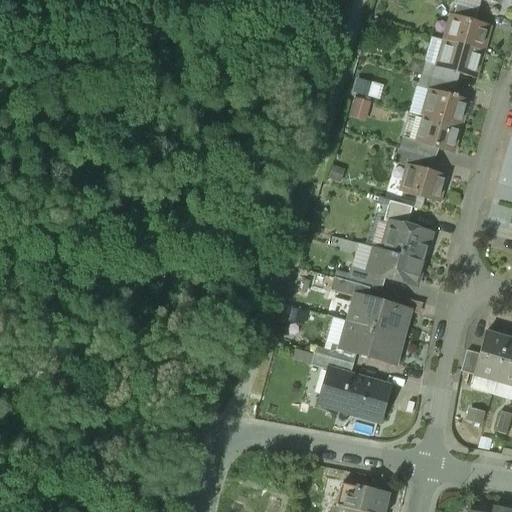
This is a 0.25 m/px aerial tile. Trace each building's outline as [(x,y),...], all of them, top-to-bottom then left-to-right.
[(478,11),(456,5),(452,18),(475,23),(478,11)] [(475,23),(452,18),(445,43),(484,54),(486,44),(482,42),(487,27),(475,23)] [(484,54),(445,43),(437,68),(437,69),(459,75),(471,79),(476,62),(481,64),(484,54)] [(459,75),(437,69),(437,68),(424,63),(420,76),(455,86),(459,75)] [(455,86),(420,76),(417,87),(431,92),(452,98),(455,86)] [(452,98),(431,92),(423,117),(460,128),(468,103),(452,98)] [(460,128),(423,117),(415,142),(437,149),(450,153),(455,137),(457,138),(460,128)] [(415,142),(403,139),(400,151),(432,160),(433,161),(437,149),(415,142)] [(400,151),(397,150),(393,164),(407,168),(408,167),(429,173),(432,160),(400,151)] [(429,173),(408,167),(407,168),(400,194),(438,205),(446,178),(429,173)] [(410,208),(388,202),(382,222),(389,224),(390,222),(405,226),(410,208)] [(405,226),(390,222),(389,224),(381,252),(422,264),(430,233),(405,226)] [(381,252),(372,249),(366,270),(366,272),(384,277),(415,286),(422,264),(381,252)] [(384,277),(366,272),(366,270),(350,266),(346,281),(362,286),(362,287),(368,289),(380,292),(384,277)] [(362,287),(333,279),(329,293),(355,301),(355,299),(364,302),(368,289),(362,287)] [(364,302),(355,299),(355,301),(348,324),(401,339),(408,314),(364,302)] [(401,339),(348,324),(341,349),(340,350),(356,355),(394,365),(401,339)] [(508,340),(487,334),(474,375),(496,382),(508,340)] [(511,341),(508,340),(496,382),(511,387),(511,341)] [(356,355),(340,350),(341,349),(332,346),(328,358),(352,365),(356,355)] [(328,358),(314,354),(310,367),(329,373),(329,371),(349,377),(352,365),(328,358)] [(349,377),(329,371),(329,373),(319,405),(378,422),(387,388),(349,377)] [(495,429),(506,432),(511,412),(500,410),(495,429)] [(371,494),(340,486),(335,507),(333,506),(331,511),(384,511),(389,496),(372,491),(371,494)]
